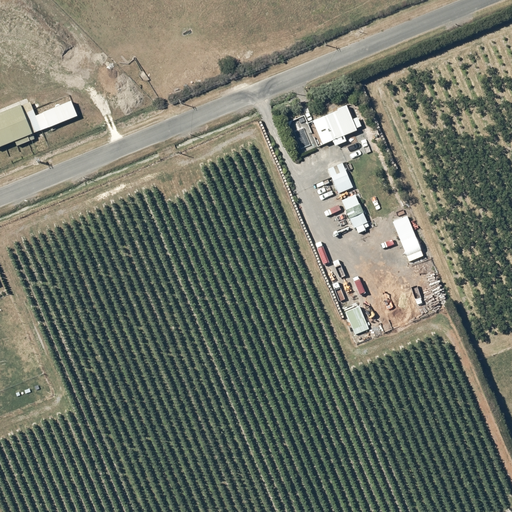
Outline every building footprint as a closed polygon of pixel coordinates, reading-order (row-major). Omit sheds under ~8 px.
[(79,116),(73,100),(36,115),(31,101),(0,112),(0,146),(16,140),(18,146),(36,139),(34,134),(79,116)] [(355,121),(349,106),(314,121),(324,144),(334,140),(336,146),(347,141),(344,135),(358,129),(357,126),(362,124),(360,119),(355,121)] [(354,187),(343,163),(329,169),(339,193),(354,187)] [(369,222),(356,194),(343,200),(358,234),(366,230),(363,224),(369,222)] [(416,237),(408,215),(394,221),(402,242),(416,237)] [(369,329),(360,306),(347,312),(356,334),(369,329)]
